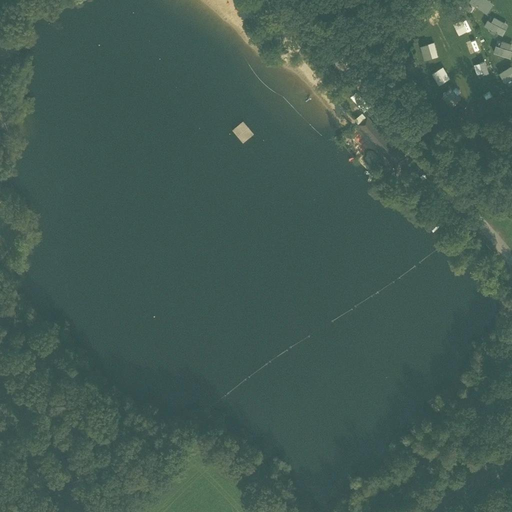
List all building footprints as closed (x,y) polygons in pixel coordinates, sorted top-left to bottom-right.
[(490,0),(483,0),(480,10),(490,13),(494,1),(490,0)] [(492,22),(487,20),(483,26),(504,36),(510,24),(494,17),(492,22)] [(476,38),(465,43),(467,47),(471,46),(474,53),(481,50),(476,38)] [(511,43),(502,40),(500,46),(497,45),(494,52),(511,58),(511,43)] [(425,44),(426,58),(438,57),(436,43),(425,44)] [(488,72),(486,61),(475,63),(477,74),(488,72)] [(433,72),(439,84),(450,79),(444,66),(433,72)] [(504,82),(511,79),(511,66),(500,72),(504,82)] [(352,122),(357,127),(363,121),(358,116),(352,122)] [(365,119),(363,121),(357,127),(391,166),(400,158),(365,119)] [(419,185),(425,193),(431,188),(424,180),(419,185)] [(442,456),(430,444),(419,455),(431,467),(442,456)]
